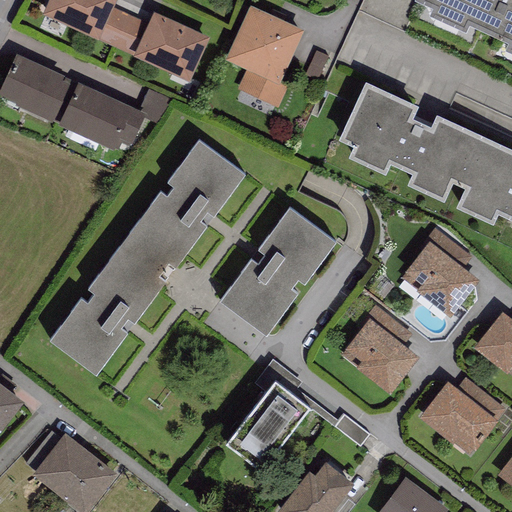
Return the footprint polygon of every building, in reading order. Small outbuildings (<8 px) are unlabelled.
[(117,0),(50,0),(43,18),(98,43),(99,42),(114,9),(117,0)] [(511,0),(417,0),(415,6),(432,14),(428,21),(465,39),(469,32),(508,50),(504,57),(511,60),(511,0)] [(134,58),(150,25),(114,9),(99,42),(134,58)] [(303,35),(251,10),(226,63),(247,73),(238,91),(276,109),(288,84),(281,81),(303,35)] [(208,41),(154,16),(150,25),(134,58),(133,60),(188,84),(208,41)] [(328,58),(315,53),(305,76),(318,81),(328,58)] [(16,59),(0,93),(0,101),(51,126),(70,84),(16,59)] [(143,118),(78,86),(57,129),(113,156),(119,143),(129,147),(143,118)] [(444,208),(452,189),(476,140),(436,121),(430,133),(413,124),(418,113),(365,88),(338,146),(353,153),(348,163),(385,180),(390,170),(412,180),(407,191),(444,208)] [(511,156),(476,140),(452,189),(465,194),(456,213),(493,230),(497,220),(511,226),(511,156)] [(49,346),(95,380),(127,337),(122,333),(128,325),(134,328),(158,296),(186,259),(207,230),(201,226),(207,217),(213,222),(216,218),(245,180),(199,146),(167,188),(173,192),(166,202),(159,197),(88,295),(94,300),(86,309),(81,304),(49,346)] [(251,265),(220,307),(265,341),(297,300),(291,295),(297,286),(304,291),(337,248),(290,212),(256,256),(263,261),(257,269),(251,265)] [(460,270),(470,258),(433,230),(424,241),(428,245),(460,270)] [(460,270),(428,245),(401,279),(418,293),(416,295),(450,321),(479,284),(460,270)] [(368,320),(401,346),(409,336),(375,308),(366,318),(368,320)] [(502,315),(473,351),(507,378),(509,375),(511,377),(511,322),(510,321),(502,315)] [(354,371),(389,398),(419,361),(401,346),(368,320),(340,356),(356,369),(354,371)] [(272,361),(254,384),(268,395),(275,385),(292,397),(296,391),(302,384),(272,361)] [(505,411),(465,379),(456,391),(495,424),(505,411)] [(311,412),(275,385),(268,395),(225,451),(260,478),(311,412)] [(448,385),(419,421),(452,448),(454,445),(469,456),(472,452),(474,454),(497,425),(495,424),(456,391),(448,385)] [(0,437),(24,406),(0,387),(0,437)] [(335,429),(339,424),(296,391),(292,397),(311,412),(312,411),(335,429)] [(339,424),(335,429),(360,447),(369,435),(344,417),(339,424)] [(66,437),(33,477),(75,511),(89,511),(117,478),(66,437)] [(511,457),(496,478),(511,490),(511,457)] [(335,511),(354,490),(325,467),(314,480),(309,476),(280,511),(335,511)] [(446,511),(405,481),(381,511),(446,511)]
